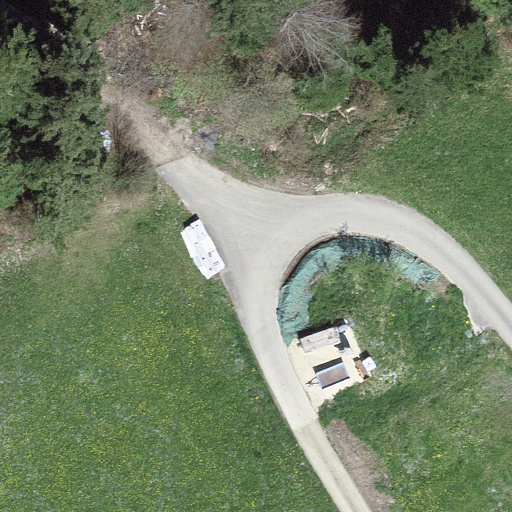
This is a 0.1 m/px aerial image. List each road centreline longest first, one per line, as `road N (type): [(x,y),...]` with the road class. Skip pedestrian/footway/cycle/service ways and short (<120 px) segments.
road 1 (track): [(355,511),(269,358),(254,274),(267,243),(293,223),(332,210),(376,213),(418,230),(511,328)]
road 2 (track): [(0,31),(125,105),(267,243)]
